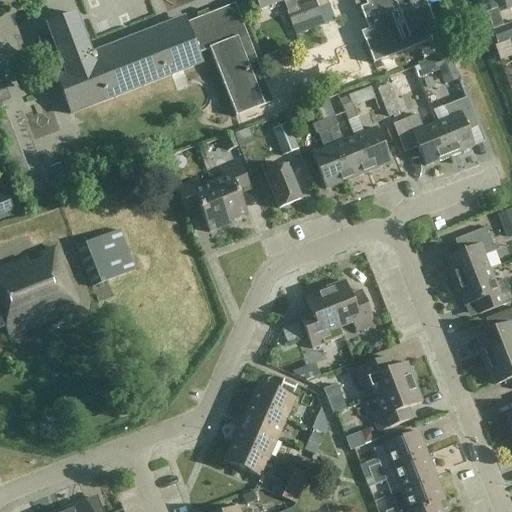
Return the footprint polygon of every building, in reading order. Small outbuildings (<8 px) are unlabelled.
[(286,14),(294,36),(295,36),(295,37),(323,26),(314,3),(296,10),(292,0),(253,0),(258,12),(282,2),(287,14),(286,14)] [(312,0),(314,3),(318,12),(328,8),(325,0),(312,0)] [(365,43),(364,43),(372,65),(438,40),(423,3),(430,0),(354,0),(368,33),(362,36),(365,43)] [(511,0),(501,0),(506,11),(511,8),(511,0)] [(208,52),(235,119),(272,104),(234,6),(208,16),(206,12),(196,16),(198,21),(185,25),(185,24),(95,59),(93,56),(91,57),(74,15),(46,26),(63,71),(54,74),(70,116),(107,102),(200,65),(197,56),(208,52)] [(496,10),(486,14),(492,31),(502,27),(496,10)] [(294,37),(294,36),(287,39),(296,62),(304,58),(295,37),(294,37)] [(447,120),(435,125),(449,158),(472,148),(466,133),(477,128),(465,99),(443,109),(447,120)] [(350,104),(341,108),(353,138),(368,174),(389,165),(375,129),(363,134),(350,104)] [(449,158),(435,125),(422,130),(416,116),(392,126),(404,154),(417,148),(425,168),(449,158)] [(332,147),(347,182),(368,174),(353,138),(342,143),(335,127),(337,126),(333,117),(322,122),(332,147)] [(347,182),(332,147),(322,122),(311,126),(315,136),(317,135),(323,150),(311,155),(325,191),(347,182)] [(272,131),(282,157),(297,151),(287,125),(272,131)] [(222,140),(227,153),(237,149),(231,136),(222,140)] [(222,180),(211,185),(227,223),(246,215),(236,192),(249,187),(239,163),(218,171),(222,180)] [(58,167),(50,170),(55,182),(63,178),(58,167)] [(265,176),(278,210),(300,201),(287,167),(265,176)] [(227,223),(211,185),(200,189),(196,180),(176,189),(185,212),(198,207),(208,234),(228,226),(227,223)] [(0,199),(0,217),(11,213),(5,197),(0,199)] [(511,211),(511,210),(498,215),(502,224),(511,219),(511,211)] [(445,260),(455,284),(488,271),(483,257),(494,253),(485,229),(454,241),(459,254),(445,260)] [(76,248),(92,288),(134,272),(118,232),(76,248)] [(0,329),(4,328),(8,337),(78,309),(54,250),(38,256),(41,263),(29,267),(26,261),(0,270),(0,329)] [(488,271),(455,284),(464,308),(477,303),(482,314),(511,302),(511,300),(504,281),(493,285),(488,271)] [(343,283),(324,291),(340,331),(352,326),(355,335),(374,328),(362,298),(351,303),(343,283)] [(340,331),(324,291),(304,299),(312,317),(299,322),(311,352),(330,344),(327,336),(340,331)] [(475,338),(485,362),(511,351),(511,310),(484,321),(489,332),(475,338)] [(511,351),(485,362),(494,387),(511,380),(511,381),(511,351)] [(370,387),(375,400),(414,385),(407,365),(388,372),(383,361),(354,372),(361,391),(370,387)] [(258,384),(249,404),(286,420),(295,400),(258,384)] [(414,385),(375,400),(379,412),(371,416),(378,434),(407,423),(403,411),(422,404),(414,385)] [(249,404),(240,424),(277,440),(286,420),(249,404)] [(358,411),(344,415),(350,441),(364,437),(358,411)] [(240,424),(231,444),(268,460),(277,440),(240,424)] [(383,447),(391,469),(427,456),(419,434),(383,447)] [(268,460),(231,444),(223,463),(259,479),(268,460)] [(391,469),(400,492),(435,479),(427,456),(391,469)] [(367,470),(370,479),(382,475),(379,466),(367,470)] [(382,475),(370,479),(373,487),(385,483),(382,475)] [(400,492),(407,511),(414,511),(442,502),(444,501),(435,479),(400,492)] [(441,511),(445,511),(442,502),(414,511),(441,511)]
